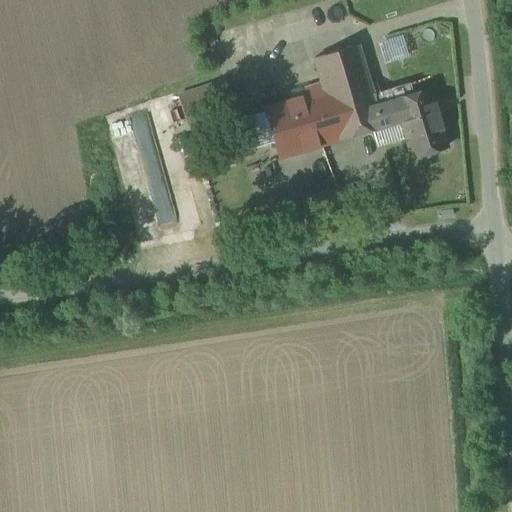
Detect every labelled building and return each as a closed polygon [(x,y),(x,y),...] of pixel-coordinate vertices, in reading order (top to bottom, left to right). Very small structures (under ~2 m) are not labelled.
[(281,158),(382,126),(376,107),(356,45),(313,59),(325,93),(267,110),(281,158)] [(185,125),(225,114),(218,86),(177,97),(185,125)] [(429,91),(376,107),(382,126),(400,121),(411,158),(446,147),(429,91)] [(259,152),(222,162),(233,203),(270,192),(259,152)] [(357,184),(301,193),(306,223),(361,214),(357,184)]
